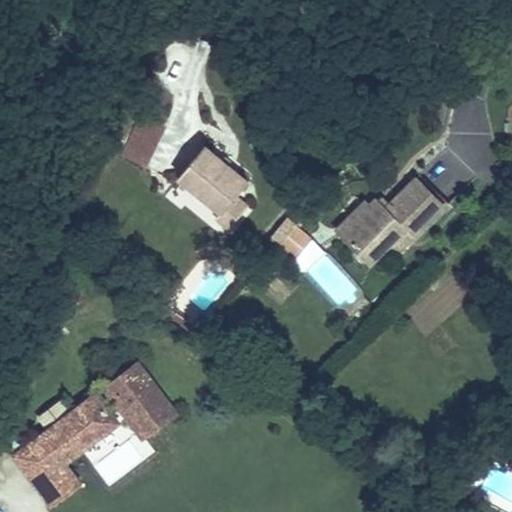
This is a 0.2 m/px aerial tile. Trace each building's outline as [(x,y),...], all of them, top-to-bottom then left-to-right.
[(213,203),(229,187),(239,176),(196,140),(173,166),(213,203)] [(403,227),(414,238),(445,207),(416,178),(388,206),(376,196),(369,204),(362,199),(336,226),(368,260),(388,241),(403,227)] [(242,199),(229,187),(213,203),(209,210),(224,220),(242,199)] [(289,258),(311,230),(283,207),(261,235),(289,258)] [(399,252),(414,238),(403,227),(388,241),(399,252)] [(81,364),(97,384),(103,392),(125,420),(151,400),(107,343),(81,364)] [(93,400),(88,393),(72,371),(19,414),(44,445),(96,404),(93,400)] [(103,392),(97,384),(88,393),(93,400),(103,392)] [(60,465),(44,445),(19,414),(0,428),(0,441),(33,485),(60,465)]
